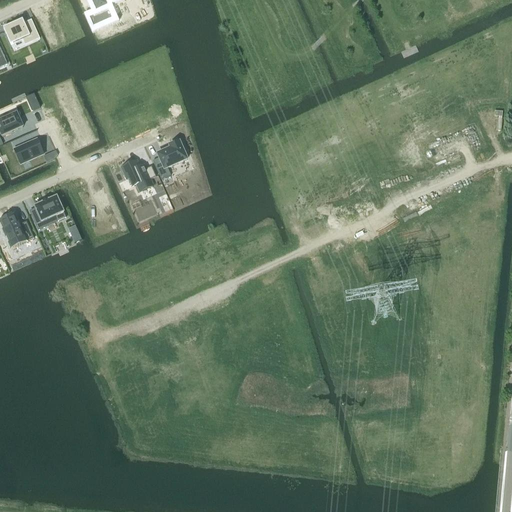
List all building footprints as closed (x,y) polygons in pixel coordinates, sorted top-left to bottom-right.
[(90,0),(97,14),(88,18),(93,29),(114,20),(107,4),(116,0),(90,0)] [(21,22),(3,30),(11,46),(22,41),(24,46),(38,39),(39,39),(31,21),(24,24),(23,21),(21,22)] [(17,115),(0,122),(0,133),(2,138),(23,128),(17,115)] [(37,141),(14,151),(21,166),(43,156),(43,155),(37,141)] [(159,159),(153,162),(161,181),(171,177),(168,170),(187,161),(179,143),(170,148),(170,149),(171,150),(166,152),(158,156),(159,159)] [(137,163),(122,170),(127,181),(129,180),(132,188),(137,186),(140,193),(153,187),(150,181),(156,178),(151,168),(146,171),(145,169),(144,167),(140,169),(137,163)] [(37,214),(31,216),(38,231),(43,228),(41,223),(54,217),(57,222),(65,219),(56,198),(48,202),(47,201),(42,203),(42,204),(34,208),(37,214)] [(15,216),(0,222),(0,223),(12,250),(34,240),(27,223),(19,226),(15,216)]
